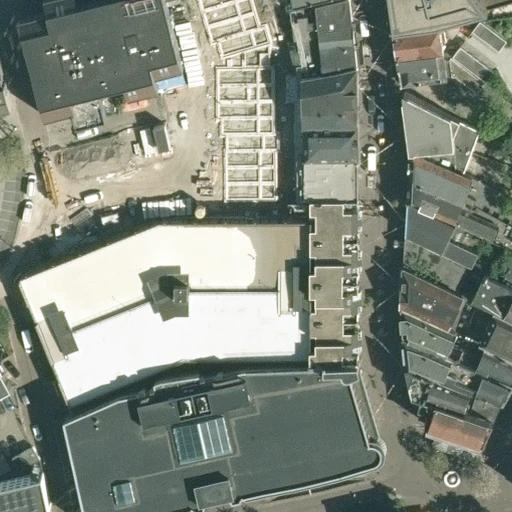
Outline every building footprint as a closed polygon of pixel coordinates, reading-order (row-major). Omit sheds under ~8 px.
[(88,0),(78,3),(77,0),(45,0),(48,10),(20,17),(45,117),(59,114),(73,110),(77,124),(107,117),(100,89),(126,82),(129,96),(159,89),(156,74),(183,67),(166,0),(88,0)] [(197,0),(211,45),(213,45),(216,44),(221,60),(243,53),(266,46),(271,45),(265,26),(260,27),(251,0),(197,0)] [(216,44),(213,45),(217,59),(216,59),(216,68),(216,121),(220,121),(220,137),(225,137),(225,151),(224,151),(224,203),(276,202),(276,199),(296,199),(296,196),(295,101),(287,102),(287,76),(301,76),(296,55),(283,12),(273,15),(268,0),(251,0),(260,27),(265,26),(271,45),(266,46),(243,53),(221,60),(216,44)] [(296,53),(302,77),(303,123),(357,124),(357,67),(357,64),(355,44),(353,24),(350,0),(333,0),(316,4),(296,9),(297,14),(298,21),(293,21),(293,23),(294,33),(296,33),(296,53)] [(394,27),(438,22),(467,14),(511,1),(511,0),(387,0),(391,28),(394,27)] [(472,31),(479,36),(487,26),(480,21),(472,31)] [(397,55),(398,56),(443,50),(439,24),(438,24),(394,29),(398,55),(397,55)] [(485,41),(493,31),(487,26),(479,36),(485,41)] [(492,46),(500,36),(493,31),(485,41),(492,46)] [(500,36),(492,46),(499,51),(507,41),(500,36)] [(453,57),(459,62),(467,52),(460,46),(453,57)] [(401,83),(447,76),(454,75),(476,93),(491,101),(496,93),(443,50),(398,56),(401,83)] [(459,62),(466,67),(474,57),(467,52),(459,62)] [(480,62),(474,57),(466,67),(473,72),(480,62)] [(473,72),(479,77),(487,67),(480,62),(473,72)] [(0,109),(12,106),(6,81),(4,81),(0,66),(0,109)] [(494,72),(487,67),(479,77),(486,82),(494,72)] [(405,106),(410,150),(429,148),(429,153),(434,153),(434,158),(466,171),(479,130),(432,105),(403,91),(405,106)] [(357,124),(303,123),(304,158),(358,158),(358,145),(357,124)] [(511,226),(511,199),(472,176),(465,173),(410,150),(409,176),(463,198),(462,200),(511,226)] [(358,158),(304,158),(305,196),(359,197),(358,158)] [(409,176),(407,200),(453,218),(452,219),(511,247),(511,226),(462,200),(463,198),(409,176)] [(359,210),(359,201),(357,201),(357,199),(313,199),(313,201),(311,201),(311,209),(311,219),(310,237),(359,237),(359,210)] [(468,230),(408,201),(406,232),(472,265),(478,252),(462,244),(468,230)] [(186,354),(311,354),(311,337),(311,317),(311,297),(311,277),(311,257),(310,237),(311,219),(159,218),(147,224),(136,228),(133,219),(100,205),(100,206),(87,237),(90,246),(64,257),(54,261),(29,271),(22,274),(21,274),(19,275),(25,292),(29,301),(63,386),(69,400),(70,400),(104,387),(186,354)] [(405,247),(404,264),(459,289),(466,275),(470,266),(405,235),(405,247)] [(359,237),(310,237),(311,257),(359,257),(359,237)] [(359,257),(311,257),(311,277),(359,277),(359,257)] [(511,260),(503,278),(511,282),(511,260)] [(403,266),(401,306),(405,305),(449,325),(464,294),(403,266)] [(511,297),(511,301),(506,314),(511,317),(511,285),(485,273),(473,297),(480,301),(487,305),(492,294),(500,298),(503,293),(511,297)] [(311,297),(350,297),(359,297),(359,277),(311,277),(311,297)] [(311,317),(350,317),(359,317),(359,297),(350,297),(311,297),(311,317)] [(466,335),(511,355),(511,317),(506,314),(487,305),(480,301),(466,335)] [(457,329),(449,325),(405,305),(401,306),(403,335),(455,356),(461,344),(452,340),(457,329)] [(350,317),(311,317),(311,337),(359,338),(359,317),(350,317)] [(475,364),(463,359),(455,356),(403,335),(406,362),(466,386),(475,364)] [(359,338),(311,337),(311,354),(311,360),(350,359),(359,359),(359,338)] [(483,354),(461,344),(455,356),(463,359),(475,364),(511,380),(511,356),(487,345),(483,354)] [(75,511),(142,511),(194,500),(195,500),(196,501),(196,502),(197,503),(206,501),(207,495),(230,490),(234,494),(243,492),(243,491),(243,490),(244,489),(245,489),(324,471),(350,465),(373,458),(371,437),(378,434),(379,434),(379,433),(359,364),(360,363),(359,361),(359,359),(350,359),(311,360),(229,362),(162,374),(73,411),(65,415),(81,486),(75,487),(74,487),(73,488),(72,489),(72,490),(71,491),(71,492),(71,493),(72,495),(72,496),(73,497),(74,497),(75,498),(77,498),(78,498),(79,497),(80,505),(79,506),(78,507),(77,508),(76,510),(75,511)] [(470,387),(466,386),(406,362),(406,364),(413,393),(420,396),(463,410),(471,388),(470,387)] [(466,386),(470,387),(471,388),(476,390),(502,401),(511,383),(511,380),(475,364),(466,386)] [(0,392),(12,386),(0,365),(0,392)] [(107,395),(104,387),(70,400),(73,408),(107,395)] [(479,442),(483,444),(501,404),(476,395),(471,412),(463,410),(420,396),(417,405),(429,410),(425,424),(430,425),(429,427),(478,444),(479,442)] [(19,471),(40,459),(33,446),(12,458),(19,471)] [(51,506),(43,472),(0,482),(0,511),(44,511),(46,506),(49,505),(49,506),(51,506)]
